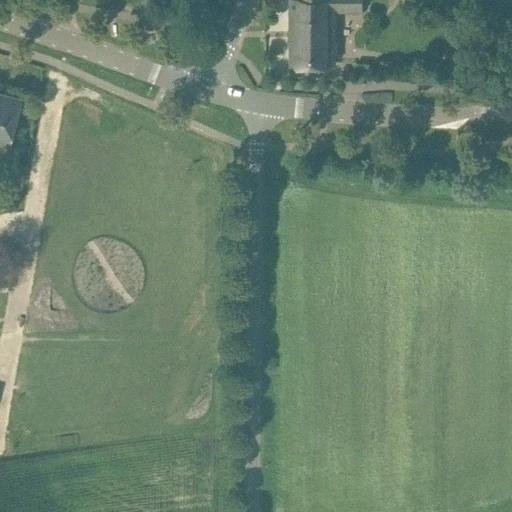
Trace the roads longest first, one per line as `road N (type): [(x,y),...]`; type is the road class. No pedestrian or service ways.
road 1 (unclassified): [(252,511),(260,103)]
road 2 (tertiary): [(260,103),(511,116)]
road 3 (tertiary): [(205,90),(0,16)]
